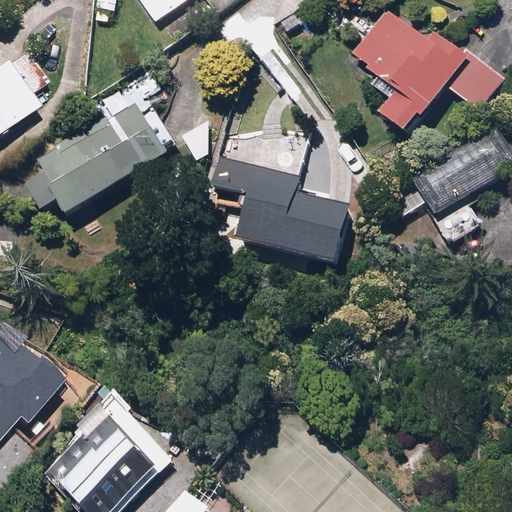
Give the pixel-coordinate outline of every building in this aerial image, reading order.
[(131,0),(153,32),(200,0),(131,0)] [(431,46),(387,12),(344,67),(392,104),(375,125),(402,147),(442,95),(479,124),(509,85),(473,56),(465,66),(434,42),(431,46)] [(0,143),(38,118),(27,102),(47,89),(25,57),(0,74),(0,143)] [(64,230),(166,168),(159,156),(166,152),(155,133),(150,136),(137,113),(81,147),(77,141),(35,166),(45,182),(21,196),(39,226),(55,216),(64,230)] [(207,127),(183,143),(198,166),(222,150),(207,127)] [(241,169),(218,163),(206,209),(243,218),(232,258),(330,284),(348,217),(296,203),(311,147),(251,131),(241,169)] [(511,160),(494,132),(415,182),(412,177),(383,195),(402,225),(421,213),(432,230),(437,227),(453,252),(480,234),(464,209),(511,178),(511,160)] [(12,359),(0,348),(0,442),(20,420),(28,426),(64,386),(21,349),(12,359)] [(77,446),(40,480),(68,511),(127,511),(173,471),(112,404),(72,440),(77,446)] [(400,511),(294,406),(224,477),(259,511),(400,511)]
